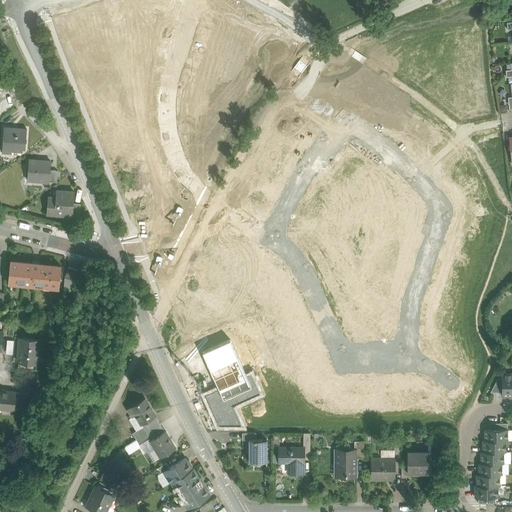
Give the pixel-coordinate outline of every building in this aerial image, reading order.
[(27,129),(4,127),(2,152),(12,152),(12,146),(26,147),(27,129)] [(51,161),(28,159),(27,179),(49,181),(50,170),(51,161)] [(58,170),(50,170),(49,181),(57,182),(58,170)] [(74,193),(56,191),(55,198),(47,197),(45,213),(62,215),(63,212),(71,213),(73,204),(74,193)] [(80,205),(73,204),(71,213),(71,217),(78,218),(80,205)] [(33,285),(35,262),(32,261),(32,263),(11,261),(11,260),(10,260),(8,282),(33,285)] [(35,262),(33,285),(34,285),(43,286),(58,287),(60,265),(59,265),(39,263),(39,262),(35,262)] [(79,270),(68,267),(64,277),(76,281),(79,270)] [(76,281),(64,277),(61,287),(73,291),(76,281)] [(38,339),(20,338),(18,362),(36,363),(38,339)] [(217,428),(243,429),(232,408),(259,395),(250,376),(245,378),(230,340),(203,352),(220,390),(203,397),(217,428)] [(5,355),(13,356),(14,341),(7,341),(5,355)] [(511,373),(502,374),(502,378),(502,392),(502,396),(511,395),(511,373)] [(498,378),(490,392),(502,392),(502,378),(498,378)] [(34,380),(21,379),(20,386),(34,387),(34,380)] [(34,387),(20,386),(19,393),(33,394),(34,387)] [(16,391),(0,389),(0,407),(14,409),(16,391)] [(157,418),(144,398),(127,408),(133,416),(135,414),(143,426),(157,418)] [(127,420),(134,431),(143,426),(135,414),(133,416),(127,420)] [(157,418),(143,426),(134,431),(132,432),(136,439),(160,424),(157,418)] [(160,424),(136,439),(139,444),(144,441),(149,438),(150,439),(165,430),(160,424)] [(489,429),(485,429),(485,440),(505,440),(507,440),(507,429),(489,429)] [(165,430),(150,439),(161,457),(176,447),(171,440),(165,430)] [(150,439),(149,438),(144,441),(154,458),(155,460),(160,457),(150,439)] [(128,451),(139,444),(136,439),(125,446),(128,451)] [(256,439),(247,439),(247,449),(249,449),(248,461),(267,461),(267,439),(256,439)] [(363,440),(354,440),(354,450),(355,450),(355,456),(363,456),(363,440)] [(505,440),(485,440),(483,440),(483,452),(503,451),(503,452),(505,452),(505,440)] [(304,447),(279,447),(279,459),(289,459),(289,472),(292,473),(292,475),(293,478),(298,478),(299,475),(299,473),(303,473),(303,462),(304,462),(304,447)] [(354,450),(336,450),(336,474),(354,474),(355,456),(355,450),(354,450)] [(430,451),(407,451),(407,463),(407,472),(408,472),(431,472),(431,455),(431,451),(430,451)] [(503,451),(483,452),(481,452),(481,463),(501,463),(503,463),(503,452),(503,451)] [(169,468),(164,471),(170,482),(171,481),(192,469),(191,469),(190,466),(191,465),(189,461),(187,462),(185,458),(169,468)] [(382,458),(371,458),(371,479),(394,479),(394,461),(394,458),(382,458)] [(166,462),(158,467),(161,473),(164,471),(169,468),(166,462)] [(127,472),(116,463),(106,474),(110,478),(112,476),(119,482),(127,472)] [(501,463),(481,463),(479,463),(479,474),(499,474),(501,474),(501,463)] [(199,478),(193,468),(191,469),(192,469),(171,481),(175,486),(173,487),(174,488),(175,487),(184,502),(183,502),(183,503),(184,502),(188,508),(209,495),(202,484),(203,484),(200,478),(199,478)] [(499,474),(479,474),(477,474),(477,486),(497,486),(499,486),(499,474)] [(112,493),(96,486),(87,507),(98,511),(103,511),(107,504),(112,493)] [(497,486),(477,486),(475,486),(475,497),(497,497),(497,486)] [(175,487),(174,488),(173,489),(173,491),(173,493),(175,496),(176,499),(178,501),(180,502),(181,503),(183,502),(184,502),(175,487)]
